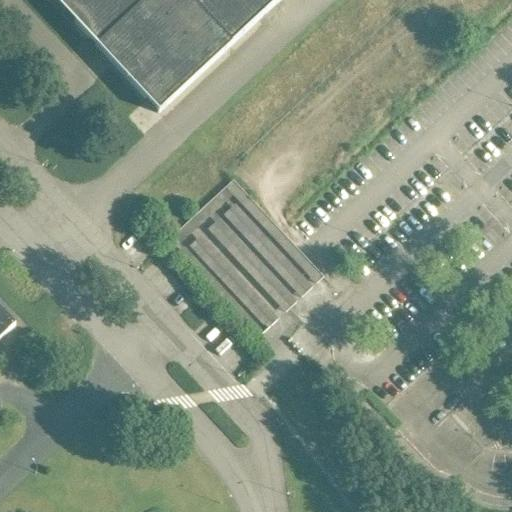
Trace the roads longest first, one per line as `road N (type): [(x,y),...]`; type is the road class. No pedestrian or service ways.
road 1 (unknown): [(352,300),(311,321),(360,352),(398,351),(511,242)]
road 2 (unknown): [(352,300),(324,259),(329,231),(430,130)]
road 3 (unknown): [(352,300),(479,185)]
